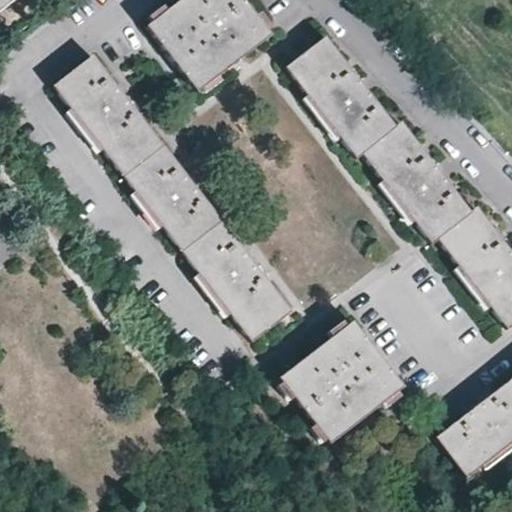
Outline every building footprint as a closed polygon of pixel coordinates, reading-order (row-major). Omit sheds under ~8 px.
[(0,0),(0,10),(13,0),(0,0)] [(232,65),(268,37),(239,0),(181,0),(143,28),(195,94),(232,65)] [(468,212),(398,122),(392,126),(323,38),(283,69),(347,152),(353,160),(359,156),(376,178),(428,244),(434,240),(502,330),(511,322),(511,258),(474,207),(468,212)] [(280,303),(244,257),(228,236),(193,191),(159,147),(90,58),(52,88),(98,150),(135,196),(248,343),(287,313),(280,303)] [(399,388),(363,342),(348,323),(277,379),(327,444),(399,388)] [(462,479),(511,440),(511,377),(511,378),(473,409),(433,438),(462,479)]
